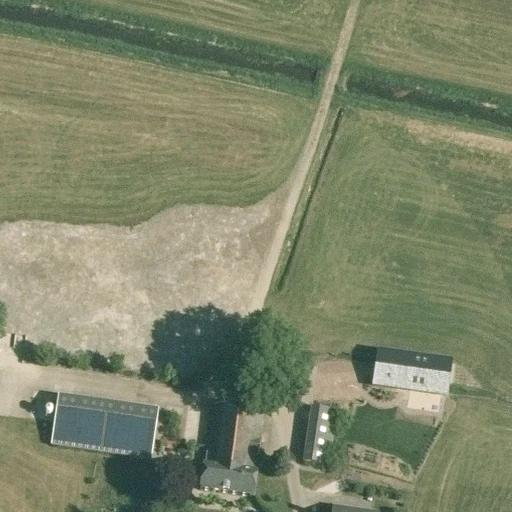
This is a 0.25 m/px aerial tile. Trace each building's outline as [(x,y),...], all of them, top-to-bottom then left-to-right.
[(48,312),(44,346),(108,353),(108,358),(208,369),(212,332),(196,330),(198,313),(146,307),(144,321),(125,319),(124,321),(48,312)] [(378,354),(373,388),(446,399),(451,364),(378,354)] [(157,412),(57,397),(50,446),(150,461),(157,412)] [(200,491),(252,498),(256,474),(253,474),(261,414),(214,408),(205,468),(203,468),(200,491)] [(302,464),(328,468),(337,414),(311,410),(302,464)]
